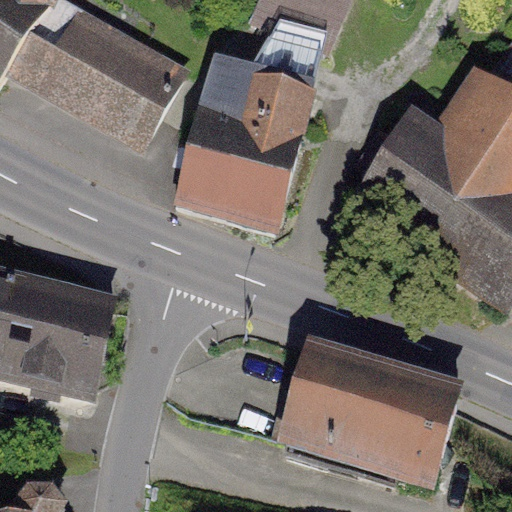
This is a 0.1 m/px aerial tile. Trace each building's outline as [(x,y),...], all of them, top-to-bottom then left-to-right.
[(18,0),(0,0),(0,86),(46,17),(18,0)] [(331,64),(357,0),(279,0),(265,37),(331,64)] [(57,11),(15,89),(146,159),(188,82),(57,11)] [(349,223),(504,327),(511,314),(511,107),(453,68),(349,223)] [(218,78),(181,207),(286,237),(323,107),(218,78)] [(119,319),(0,290),(0,391),(96,415),(119,319)] [(384,380),(303,360),(279,456),(360,476),(384,380)] [(465,400),(384,380),(360,476),(441,497),(465,400)]
